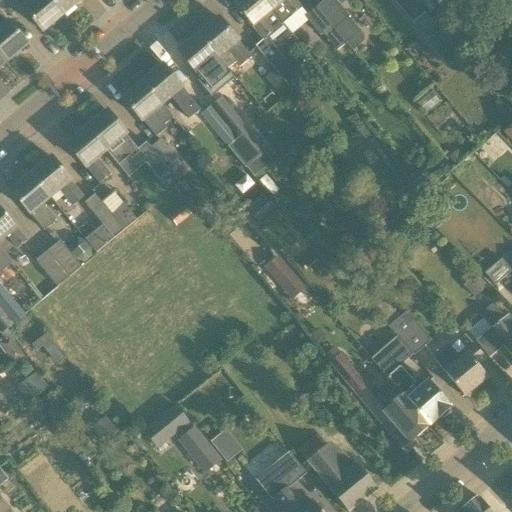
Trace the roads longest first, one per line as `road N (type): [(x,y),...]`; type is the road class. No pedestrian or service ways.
road 1 (residential): [(0,137),(164,0)]
road 2 (tertiary): [(405,511),(511,425)]
